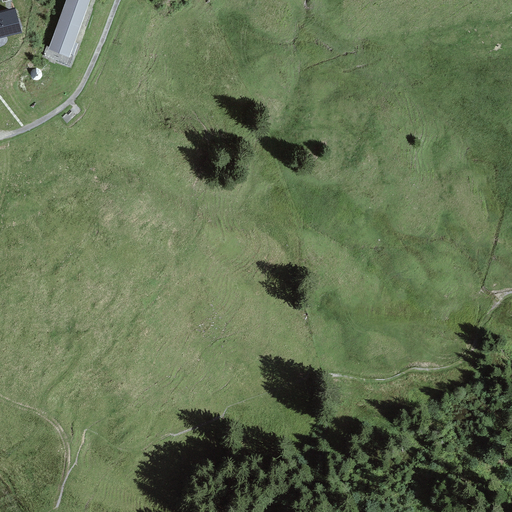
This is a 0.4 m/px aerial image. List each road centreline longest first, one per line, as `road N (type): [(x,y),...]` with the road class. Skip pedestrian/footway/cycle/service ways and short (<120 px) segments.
road 1 (track): [(342,373),(393,377),(457,363),(511,294)]
road 2 (track): [(117,0),(75,94),(0,138)]
